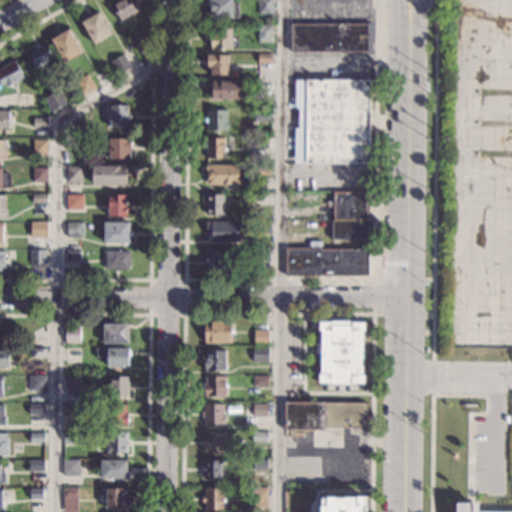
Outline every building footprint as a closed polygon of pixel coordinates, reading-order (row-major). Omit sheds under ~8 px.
[(132,0),(137,10),(117,21),(109,6),(120,0),(132,0)] [(231,0),(231,2),(237,2),(236,18),(216,18),(214,20),(209,20),(207,18),(207,13),(210,11),(210,6),(207,6),(207,1),(209,1),(209,0),(231,0)] [(271,0),(271,14),(257,14),(257,11),(252,11),(252,5),(257,5),(257,0),(271,0)] [(110,34),(92,44),(81,23),(87,19),(86,17),(90,14),(92,16),(99,13),(110,34)] [(370,53),(366,53),(366,51),(290,50),(290,24),(352,25),(352,21),(370,22),(370,53)] [(270,42),(257,42),(257,26),(270,26),(270,42)] [(231,38),(235,38),(235,48),(209,48),(209,39),(206,39),(206,32),(210,32),(210,28),(231,28),(231,38)] [(72,41),(74,39),(76,42),(74,44),(79,53),(63,62),(50,40),(58,36),(56,33),(59,32),(61,34),(66,31),(72,41)] [(142,48),(135,52),(128,41),(134,37),(142,48)] [(52,57),(45,61),(47,64),(42,67),(41,65),(36,67),(28,53),(35,49),(33,46),(37,44),(38,47),(44,44),(52,57)] [(270,63),(256,63),(257,54),(270,54),(270,63)] [(226,64),(229,64),(229,69),(226,69),(226,75),(210,75),(210,66),(205,66),(205,55),(226,55),(226,64)] [(128,68),(117,75),(110,62),(121,56),(128,68)] [(21,76),(14,81),(16,85),(11,88),(10,85),(6,87),(3,83),(0,85),(0,67),(12,61),(21,76)] [(94,88),(82,95),(74,81),(86,74),(94,88)] [(244,98),(211,99),(211,89),(207,89),(207,82),(244,81),(244,98)] [(270,95),(257,94),(257,81),(270,82),(270,95)] [(367,162),(294,162),(294,129),(296,129),(296,107),(294,107),(293,81),(368,81),(367,162)] [(65,104),(51,112),(43,98),(57,90),(65,104)] [(126,112),(130,112),(130,120),(127,120),(127,128),(110,127),(110,126),(107,126),(107,120),(110,120),(111,106),(126,106),(126,112)] [(10,110),(0,109),(0,128),(9,129),(10,110)] [(225,121),(227,121),(228,131),(218,132),(218,133),(214,133),(214,130),(206,130),(206,123),(203,123),(203,118),(207,118),(207,110),(224,110),(225,121)] [(268,121),(253,120),(254,111),(269,112),(268,121)] [(47,128),(33,127),(33,118),(47,119),(47,128)] [(83,136),(67,136),(67,128),(73,128),(74,120),(84,120),(83,136)] [(223,158),(205,158),(205,149),(203,149),(203,144),(205,144),(205,138),(223,138),(223,158)] [(129,140),(129,153),(127,153),(127,159),(106,158),(107,139),(129,140)] [(265,149),(252,149),(252,139),(266,140),(265,149)] [(46,155),(32,155),(32,140),(46,141),(46,155)] [(238,184),(206,184),(206,172),(203,172),(203,165),(238,165),(238,184)] [(130,176),(125,176),(125,185),(91,185),(91,166),(130,166),(130,176)] [(81,182),(66,182),(67,167),(81,168),(81,182)] [(267,176),(255,176),(255,167),(267,167),(267,176)] [(46,182),(32,181),(32,168),(46,168),(46,182)] [(0,173),(8,173),(8,188),(0,188),(0,173)] [(368,220),(333,220),(333,208),(326,207),(326,202),(333,202),(334,193),(368,192),(368,220)] [(46,195),(46,203),(32,203),(33,194),(46,195)] [(126,203),(127,203),(127,210),(126,210),(125,216),(106,216),(106,208),(104,208),(104,203),(107,203),(107,194),(126,195),(126,203)] [(266,195),(266,204),(251,204),(251,194),(266,195)] [(222,215),(204,215),(205,195),(222,196),(222,215)] [(83,210),(67,210),(66,196),(83,196),(83,210)] [(47,236),(46,221),(30,221),(31,236),(47,236)] [(368,240),(331,241),(331,221),(368,221),(368,240)] [(82,238),(65,237),(66,223),(82,224),(82,238)] [(128,243),(104,242),(104,223),(129,223),(128,243)] [(238,241),(209,242),(209,233),(204,233),(204,224),(237,223),(238,241)] [(269,224),(269,234),(255,234),(255,223),(269,224)] [(320,250),(367,250),(367,275),(285,274),(285,248),(320,248),(320,250)] [(43,264),(30,264),(30,249),(43,250),(43,264)] [(79,260),(66,260),(66,251),(80,251),(79,260)] [(129,268),(114,268),(114,270),(104,270),(104,252),(129,252),(129,268)] [(228,272),(207,271),(207,265),(204,265),(204,255),(208,256),(208,252),(228,252),(228,272)] [(268,268),(253,267),(254,253),(268,253),(268,268)] [(366,382),(319,382),(319,320),(367,320),(366,382)] [(229,343),(203,342),(203,322),(229,322),(229,343)] [(128,344),(102,343),(102,333),(100,333),(100,326),(102,326),(102,323),(128,324),(128,344)] [(77,344),(64,343),(65,327),(78,328),(77,344)] [(265,344),(253,344),(253,331),(265,331),(265,344)] [(266,362),(251,362),(252,347),(266,348),(266,362)] [(43,356),(29,356),(29,348),(44,348),(43,356)] [(0,366),(8,366),(8,349),(0,349),(0,366)] [(128,365),(123,365),(123,367),(106,367),(106,357),(95,357),(95,349),(128,349),(128,365)] [(225,370),(203,370),(203,362),(200,362),(201,354),(204,354),(204,349),(225,350),(225,370)] [(224,396),(203,396),(203,383),(205,383),(205,375),(224,376),(224,396)] [(44,391),(28,390),(28,376),(44,377),(44,391)] [(77,386),(64,386),(64,377),(77,378),(77,386)] [(127,386),(130,386),(130,391),(126,391),(126,396),(109,396),(110,387),(106,387),(106,383),(110,383),(110,377),(127,377),(127,386)] [(267,377),(267,386),(253,386),(254,377),(267,377)] [(366,426),(323,426),(323,430),(283,429),(283,402),(366,403),(366,426)] [(44,415),(28,415),(28,404),(44,404),(44,415)] [(77,404),(77,416),(63,415),(64,404),(77,404)] [(124,412),(125,412),(125,425),(106,424),(106,404),(124,404),(124,412)] [(222,416),(224,416),(224,424),(204,424),(204,404),(222,404),(222,416)] [(266,416),(252,416),(252,405),(266,406),(266,416)] [(43,442),(30,442),(30,433),(43,433),(43,442)] [(78,443),(63,443),(64,433),(78,434),(78,443)] [(125,452),(103,452),(103,444),(107,444),(107,433),(125,433),(125,452)] [(224,452),(203,451),(203,441),(205,441),(205,433),(224,433),(224,452)] [(266,433),(266,442),(251,442),(252,433),(266,433)] [(4,437),(7,437),(8,453),(6,453),(6,455),(0,455),(0,434),(4,434),(4,437)] [(220,478),(203,478),(203,472),(201,472),(201,466),(204,466),(204,459),(220,459),(220,478)] [(85,476),(63,476),(63,460),(85,460),(85,476)] [(126,479),(100,478),(100,460),(126,460),(126,479)] [(266,468),(253,469),(253,460),(266,460),(266,468)] [(42,470),(28,470),(29,461),(42,461),(42,470)] [(77,498),(63,498),(63,487),(77,488),(77,498)] [(123,493),(126,494),(125,503),(124,503),(124,507),(106,507),(106,488),(123,488),(123,493)] [(222,510),(204,509),(204,502),(200,502),(200,496),(204,496),(204,488),(222,489),(222,510)] [(266,507),(250,506),(251,488),(267,489),(266,507)] [(41,499),(29,499),(30,489),(41,489),(41,499)] [(323,511),(323,496),(368,496),(368,511),(323,511)] [(511,511),(479,511),(479,503),(457,502),(456,511),(511,511)]
